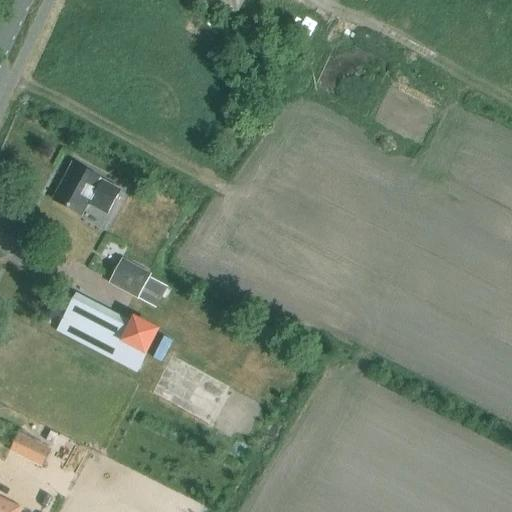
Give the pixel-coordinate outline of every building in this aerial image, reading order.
[(203,0),(233,16),(241,0),(203,0)] [(264,0),(257,13),(306,40),(318,18),(286,0),(264,0)] [(78,217),(85,204),(106,215),(118,193),(97,181),(98,180),(71,166),(64,178),(66,179),(53,203),(78,217)] [(121,260),(108,284),(155,308),(166,287),(148,278),(150,275),(121,260)] [(121,345),(132,322),(76,294),(57,330),(138,372),(145,358),(121,345)] [(11,451),(42,468),(51,451),(20,434),(11,451)] [(0,499),(0,511),(19,511),(21,509),(0,499)]
